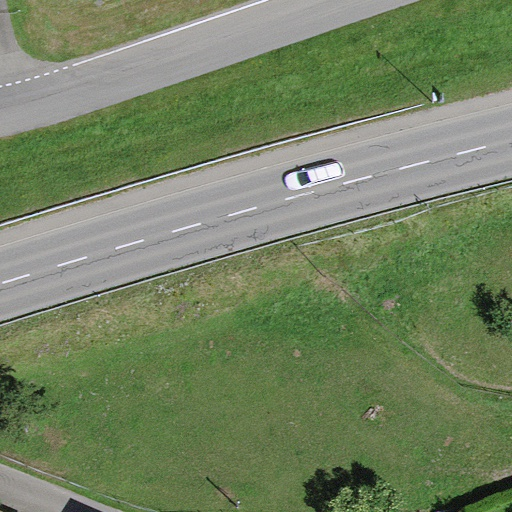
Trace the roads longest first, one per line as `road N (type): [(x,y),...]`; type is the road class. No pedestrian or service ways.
road 1 (primary): [(0,286),(511,140)]
road 2 (unclassified): [(0,116),(109,91),(373,0)]
